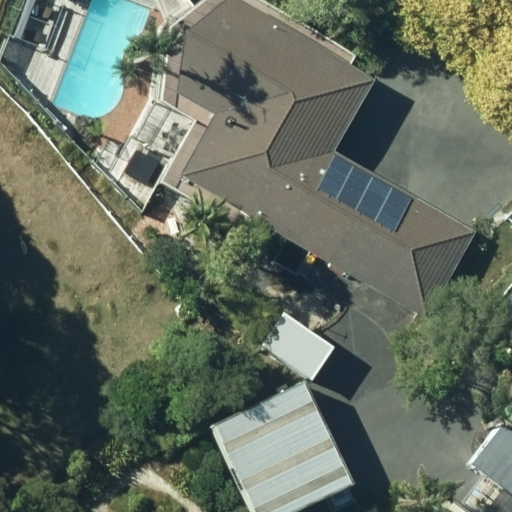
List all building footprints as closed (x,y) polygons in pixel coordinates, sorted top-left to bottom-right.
[(164,177),(419,317),(467,230),(325,151),(364,78),(221,0),(206,0),(164,30),(157,92),(197,115),(164,177)] [(511,280),(491,306),(511,324),(511,280)] [(258,359),(300,382),(315,355),(274,331),(258,359)] [(283,511),(344,483),(295,382),(195,429),(236,511),(283,511)] [(511,390),(456,464),(511,505),(511,390)]
